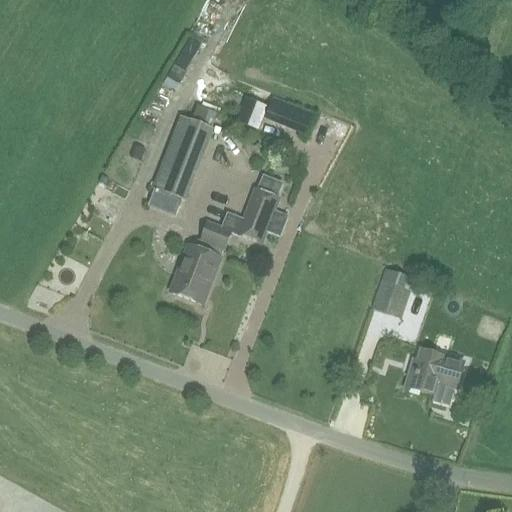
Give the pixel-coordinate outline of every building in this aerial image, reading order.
[(169,27),(183,36),(199,9),(185,0),(169,27)] [(139,30),(127,52),(155,67),(167,45),(139,30)] [(125,94),(142,75),(113,48),(96,67),(125,94)] [(133,117),(150,91),(137,82),(124,101),(103,87),(81,121),(102,135),(119,108),(133,117)] [(255,88),(243,108),(264,120),(276,101),(255,88)] [(186,204),(214,131),(210,130),(216,115),(198,108),(192,123),(180,118),(152,190),(186,204)] [(142,109),(134,124),(153,134),(161,119),(142,109)] [(258,192),(277,199),(282,185),(264,178),(258,192)] [(244,222),(238,236),(261,245),(279,200),(277,199),(258,192),(256,191),(244,222)] [(222,230),(231,233),(238,236),(244,222),(227,215),(222,230)] [(170,294),(202,306),(220,260),(223,251),(224,251),(231,233),(222,230),(209,224),(202,242),(204,243),(200,252),(188,247),(170,294)] [(385,272),(371,310),(401,321),(411,294),(408,293),(412,282),(385,272)] [(404,388),(434,397),(437,385),(456,391),(464,364),(420,351),(417,362),(412,361),(404,388)]
